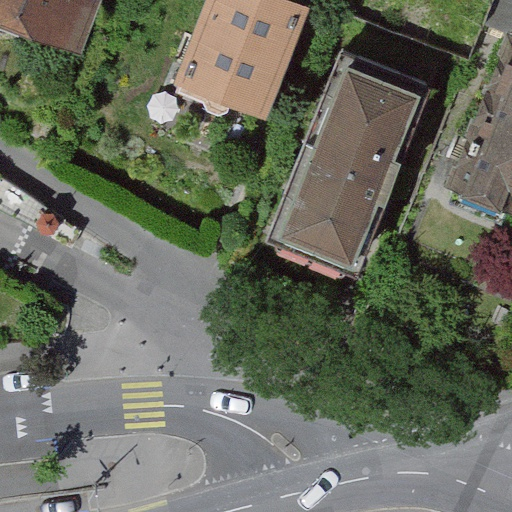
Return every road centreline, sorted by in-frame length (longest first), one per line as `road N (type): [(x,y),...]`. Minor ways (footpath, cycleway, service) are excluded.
road 1 (residential): [(149,312),(169,258),(0,146)]
road 2 (tertiary): [(0,423),(189,411)]
road 3 (tertiary): [(328,491),(416,477),(453,479),(511,499)]
road 4 (residential): [(149,312),(0,238)]
road 5 (tertiary): [(189,411),(278,442),(328,491)]
